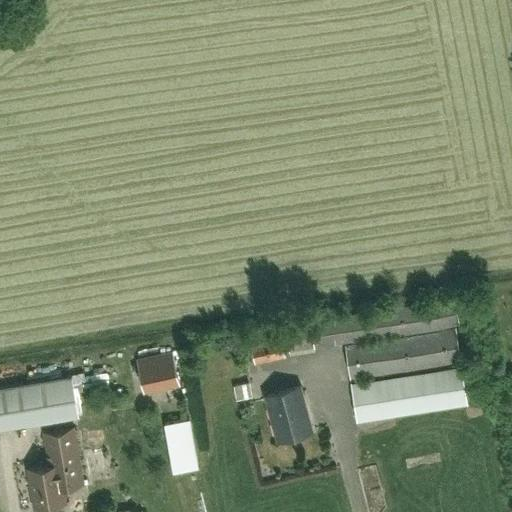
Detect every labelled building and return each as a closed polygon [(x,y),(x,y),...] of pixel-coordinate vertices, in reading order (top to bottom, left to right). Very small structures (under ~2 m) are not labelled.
[(289,352),(459,325),(454,297),(284,324),(289,352)] [(460,361),(460,366),(350,383),(356,422),(467,405),(455,327),(344,345),(349,379),(460,361)] [(254,363),(285,356),(280,337),(250,344),(254,363)] [(172,351),(136,359),(143,392),(180,383),(172,351)] [(0,427),(77,415),(71,375),(0,387),(0,427)] [(233,386),(236,399),(253,396),(250,382),(233,386)] [(276,440),(311,431),(299,386),(264,395),(276,440)] [(198,466),(189,418),(165,423),(174,471),(198,466)] [(49,465),(27,469),(34,508),(65,503),(63,487),(83,484),(74,428),(44,433),(48,456),(47,457),(49,465)] [(24,432),(25,454),(35,454),(34,432),(24,432)]
